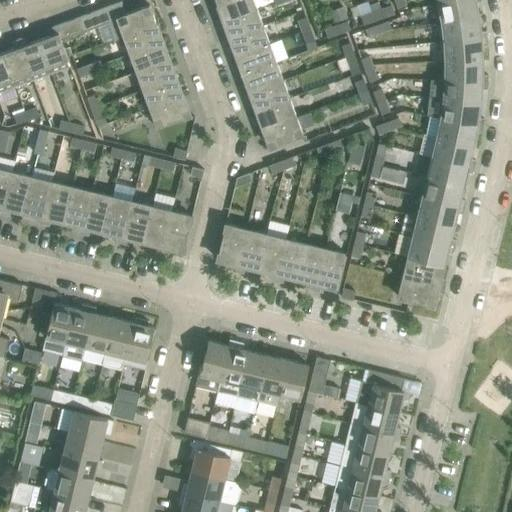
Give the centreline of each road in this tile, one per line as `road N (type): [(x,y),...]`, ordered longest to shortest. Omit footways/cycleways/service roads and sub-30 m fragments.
road 1 (residential): [(190,300),(227,136),(180,0)]
road 2 (residential): [(448,364),(511,77)]
road 3 (residential): [(448,364),(190,300)]
road 4 (residential): [(138,511),(190,300)]
road 5 (residential): [(190,300),(0,256)]
road 6 (residential): [(414,511),(448,364)]
